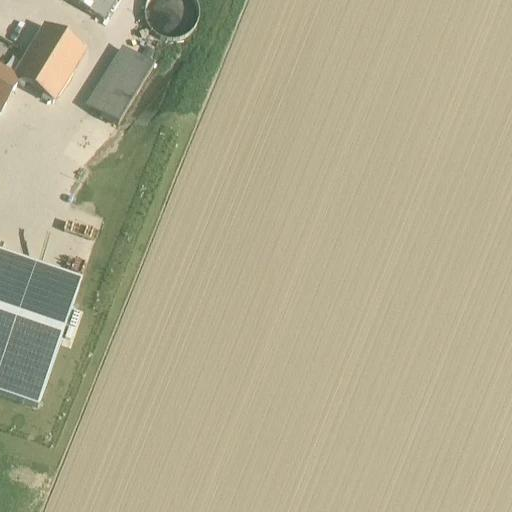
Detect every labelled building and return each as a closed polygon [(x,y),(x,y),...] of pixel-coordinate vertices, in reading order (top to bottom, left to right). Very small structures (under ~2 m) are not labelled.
[(117,0),(62,0),(103,24),(117,0)] [(197,27),(199,16),(197,6),(192,0),(149,0),(145,6),(143,17),(146,28),(152,36),(161,42),(171,44),(182,42),(191,36),(197,27)] [(45,30),(12,82),(19,86),(52,107),(85,55),(45,30)] [(152,72),(122,53),(87,111),(117,129),(152,72)] [(12,82),(0,74),(0,116),(1,117),(19,86),(12,82)] [(18,261),(36,264),(38,251),(20,248),(18,261)] [(81,283),(0,255),(0,399),(36,412),(81,283)]
